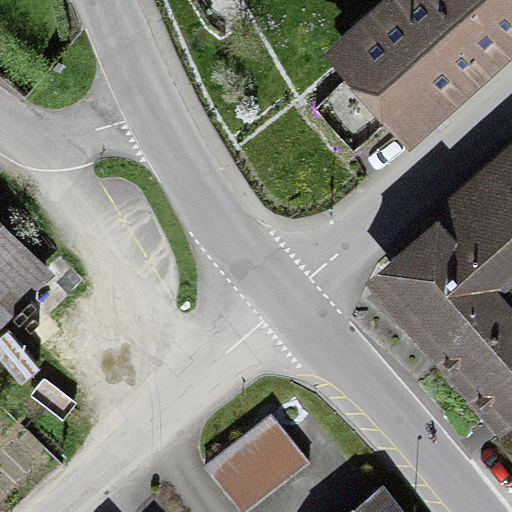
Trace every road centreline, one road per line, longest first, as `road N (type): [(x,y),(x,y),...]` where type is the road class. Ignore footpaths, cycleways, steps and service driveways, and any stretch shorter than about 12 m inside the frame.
road 1 (unclassified): [(45,511),(285,298)]
road 2 (residential): [(511,99),(285,298)]
road 3 (tertiary): [(285,298),(478,511)]
road 4 (tertiary): [(156,114),(228,231),(285,298)]
road 5 (residential): [(0,122),(57,141),(156,114)]
road 6 (tertiary): [(108,0),(156,114)]
